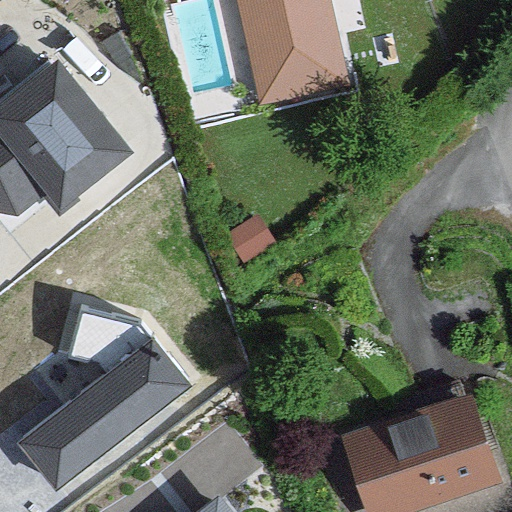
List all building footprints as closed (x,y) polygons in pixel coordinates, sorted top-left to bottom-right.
[(329,0),(256,0),(268,49),(337,31),(329,0)] [(120,143),(57,66),(0,111),(0,200),(15,203),(48,177),(60,192),(120,143)] [(271,241),(258,221),(235,237),(248,256),(271,241)] [(178,312),(141,333),(140,331),(15,404),(58,477),(219,382),(178,312)] [(385,511),(391,511),(500,473),(466,374),(399,398),(407,426),(359,442),(385,511)]
